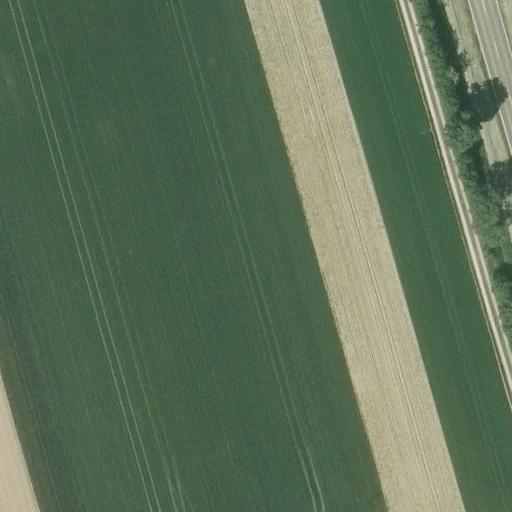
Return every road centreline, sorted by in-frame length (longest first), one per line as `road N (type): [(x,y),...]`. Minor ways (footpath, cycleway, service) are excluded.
road 1 (track): [(373,0),(0,100)]
road 2 (track): [(511,363),(407,0)]
